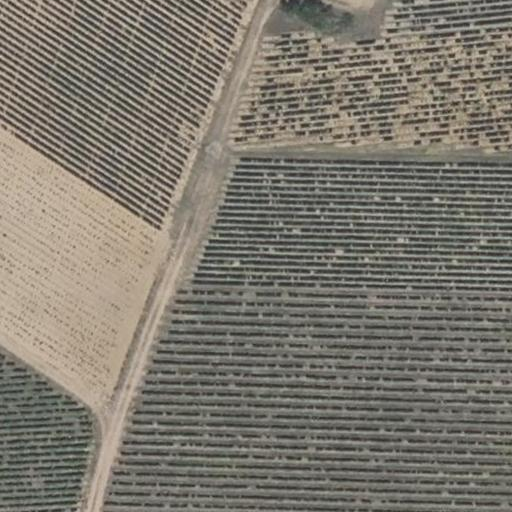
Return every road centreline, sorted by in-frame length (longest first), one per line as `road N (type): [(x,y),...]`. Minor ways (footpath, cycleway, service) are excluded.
road 1 (track): [(93,511),(115,415),(273,0)]
road 2 (track): [(115,415),(0,337)]
